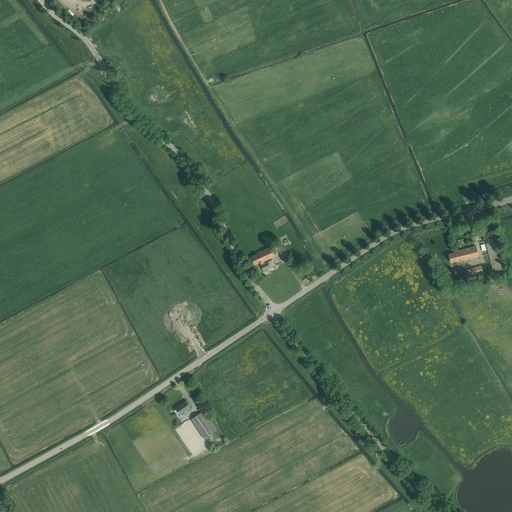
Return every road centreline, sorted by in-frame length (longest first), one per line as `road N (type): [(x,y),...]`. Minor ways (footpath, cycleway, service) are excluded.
road 1 (unclassified): [(274,311),(199,175),(140,119),(85,38),(40,0)]
road 2 (unclassified): [(0,481),(121,415),(274,311)]
road 3 (unclassified): [(448,511),(384,449),(274,311)]
road 4 (unclassified): [(274,311),(394,231),(511,199)]
